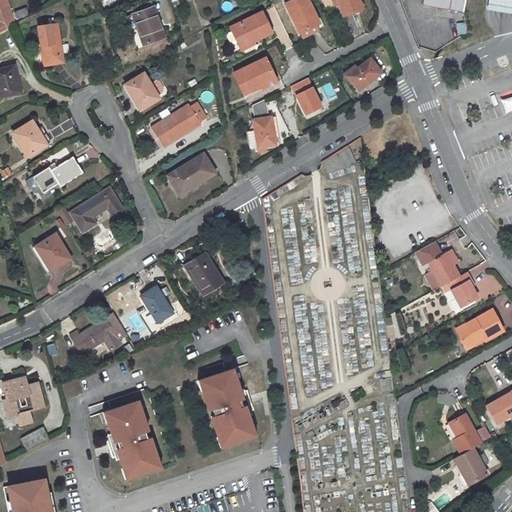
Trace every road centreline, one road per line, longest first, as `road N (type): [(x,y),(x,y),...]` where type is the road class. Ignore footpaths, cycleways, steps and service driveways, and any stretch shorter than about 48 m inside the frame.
road 1 (residential): [(285,452),(245,192)]
road 2 (tertiary): [(511,267),(468,211),(417,83)]
road 3 (residential): [(424,474),(409,462),(403,405),(511,334)]
road 4 (residential): [(417,83),(245,192)]
road 5 (residential): [(104,511),(285,452)]
road 6 (residential): [(161,245),(0,339)]
road 7 (residential): [(282,79),(395,24)]
road 8 (residential): [(118,150),(119,127),(104,96),(80,100),(92,136)]
